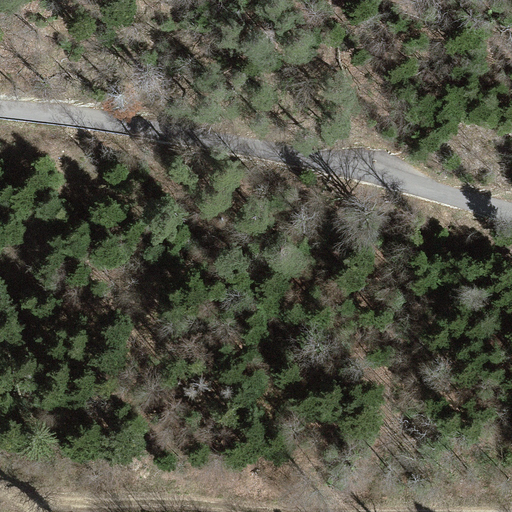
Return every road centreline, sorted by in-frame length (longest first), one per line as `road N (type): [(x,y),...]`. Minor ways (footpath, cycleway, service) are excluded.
road 1 (unclassified): [(511,212),(148,126),(0,106)]
road 2 (track): [(295,511),(24,500)]
